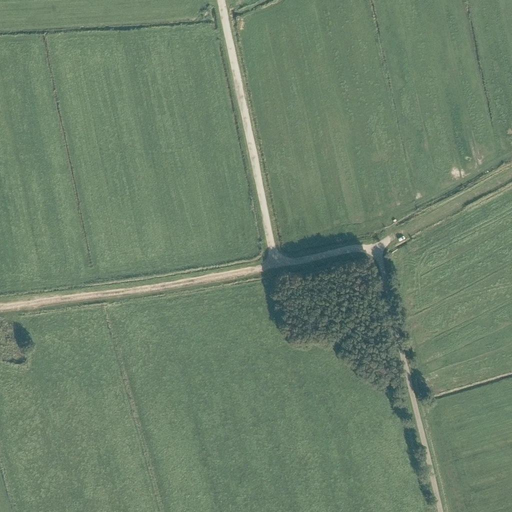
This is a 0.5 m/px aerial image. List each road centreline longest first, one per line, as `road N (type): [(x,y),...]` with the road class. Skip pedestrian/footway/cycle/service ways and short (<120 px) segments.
road 1 (track): [(275,264),(0,306)]
road 2 (track): [(275,264),(221,0)]
road 3 (unclassified): [(440,511),(373,251)]
road 4 (track): [(511,173),(385,241)]
